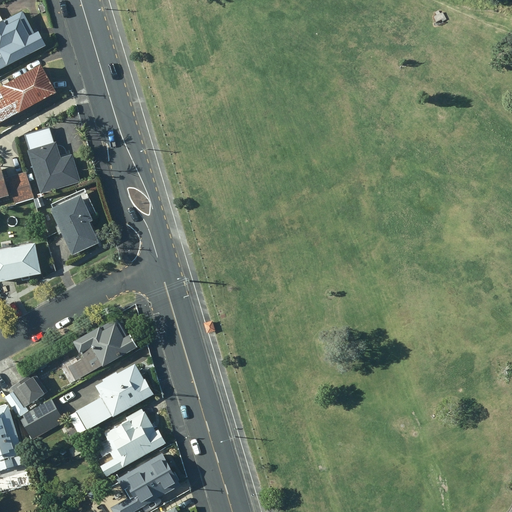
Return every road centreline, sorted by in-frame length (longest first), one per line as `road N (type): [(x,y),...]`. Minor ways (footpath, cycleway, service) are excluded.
road 1 (secondary): [(158,261),(79,0)]
road 2 (secondary): [(233,511),(158,261)]
road 3 (residential): [(158,261),(0,346)]
